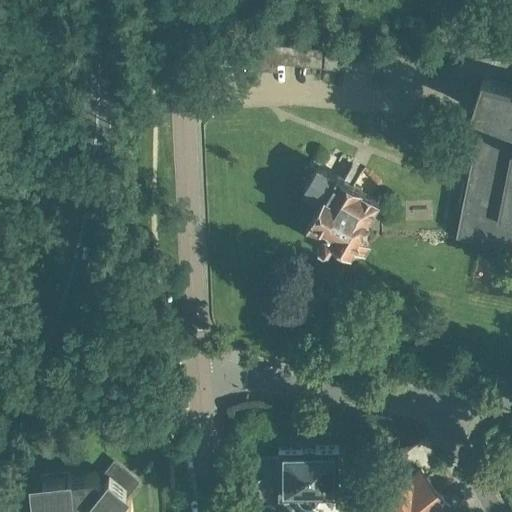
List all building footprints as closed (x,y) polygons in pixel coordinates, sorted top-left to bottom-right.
[(384,71),(386,56),(386,55),(262,42),(260,67),(276,69),(276,60),(384,71)] [(483,113),(459,231),(511,242),(511,85),(483,78),(473,109),(478,111),(483,113)] [(362,187),(354,183),(337,173),(336,175),(320,165),(320,164),(319,164),(314,173),(312,172),(306,181),(308,182),(303,191),(321,201),(312,217),(313,217),(305,230),(321,239),(320,239),(320,240),(320,242),(320,243),(321,244),(322,245),(323,246),(324,246),(326,246),(327,245),(328,244),(329,243),(329,244),(329,245),(329,246),(329,247),(330,247),(342,254),(344,254),(345,254),(349,247),(351,248),(353,249),(363,246),(367,238),(365,228),(363,227),(365,224),(366,224),(367,222),(366,222),(376,206),(377,206),(378,204),(377,203),(379,198),(378,198),(378,199),(361,189),(362,187)] [(279,457),(253,457),(253,483),(279,483),(279,493),(299,493),(300,498),(304,502),(309,503),(315,502),(318,498),(320,493),(339,493),(339,445),(279,445),(279,457)] [(58,509),(57,511),(133,511),(132,500),(123,493),(133,480),(115,466),(105,479),(96,471),(68,474),(69,477),(43,480),(46,510),(58,509)] [(385,499),(369,511),(440,511),(450,504),(436,485),(422,467),(410,478),(408,476),(383,496),(385,499)]
